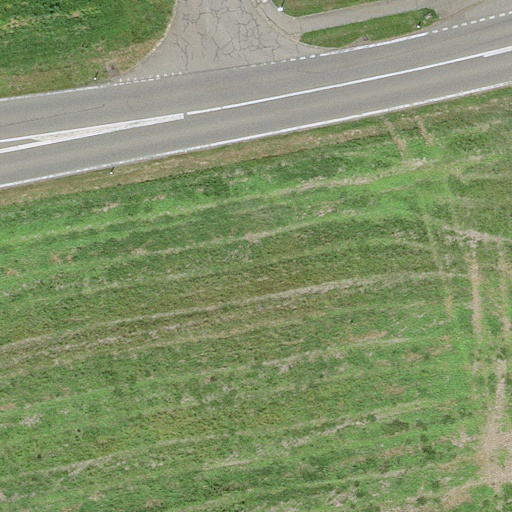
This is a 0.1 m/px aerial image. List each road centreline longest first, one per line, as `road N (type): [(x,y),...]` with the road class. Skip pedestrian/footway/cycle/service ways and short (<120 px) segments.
road 1 (primary): [(230,104),(511,44)]
road 2 (primary): [(0,142),(230,104)]
